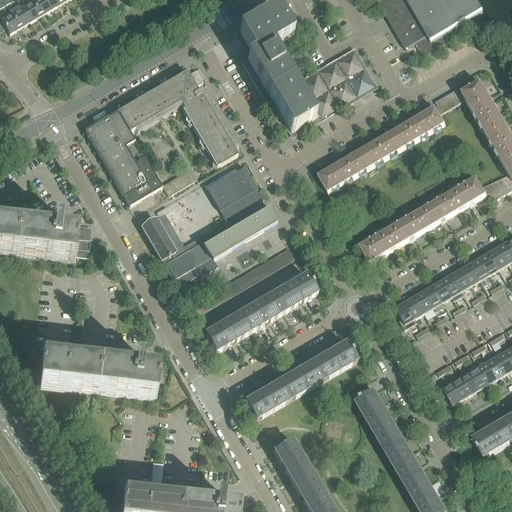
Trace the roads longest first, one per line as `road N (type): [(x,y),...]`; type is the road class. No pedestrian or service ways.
road 1 (residential): [(207,394),(47,121)]
road 2 (residential): [(357,309),(511,216)]
road 3 (unclassified): [(47,121),(197,33)]
road 4 (residential): [(207,394),(357,309)]
road 5 (residential): [(357,309),(278,170)]
road 6 (residential): [(278,170),(197,33)]
road 7 (residential): [(436,442),(357,309)]
road 8 (residential): [(278,170),(402,100)]
road 9 (residential): [(511,86),(497,59),(480,55),(402,100)]
road 10 (residential): [(275,511),(207,394)]
road 11 (secondary): [(66,511),(0,398)]
